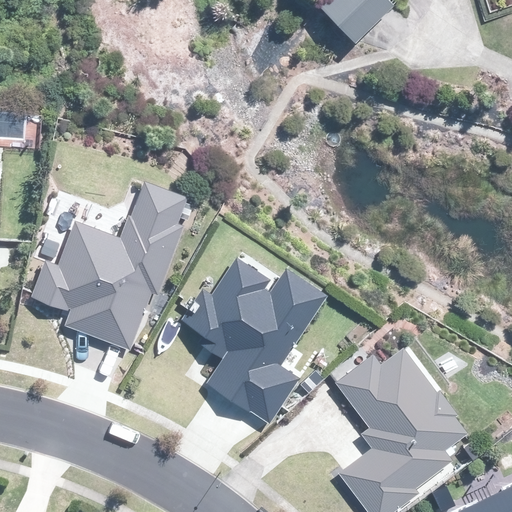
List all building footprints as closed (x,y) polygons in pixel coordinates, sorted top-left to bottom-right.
[(397,0),(396,0),(323,0),(321,3),(357,40),(397,0)] [(72,306),(65,324),(130,347),(152,286),(164,290),(187,226),(177,222),(187,193),(146,179),(134,213),(129,211),(121,231),(78,216),(62,262),(44,256),(32,292),(72,306)] [(285,362),(327,291),(329,287),(286,262),(279,274),(237,249),(215,288),(203,281),(183,316),(217,336),(209,350),(219,356),(205,381),(273,422),(302,372),(285,362)] [(361,430),(371,444),(338,470),(371,511),(387,511),(420,486),(418,483),(452,456),(444,446),(469,426),(404,346),(384,362),(374,350),(334,382),(368,425),(361,430)] [(511,511),(511,479),(444,511),(511,511)]
